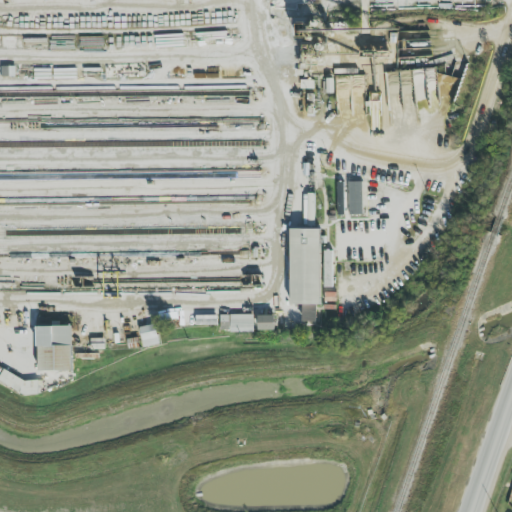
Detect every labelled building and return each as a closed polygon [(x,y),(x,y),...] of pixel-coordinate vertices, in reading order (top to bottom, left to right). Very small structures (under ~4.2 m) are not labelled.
[(362,215),(363,182),(349,182),(349,215),(362,215)] [(338,216),(345,215),(343,204),(336,205),(338,216)] [(320,229),(291,229),(290,304),(302,304),(302,322),(319,322),(320,229)] [(253,316),(220,315),(220,332),(253,332),(253,316)] [(274,330),(274,316),(258,316),(258,331),(274,330)] [(139,328),(143,348),(159,344),(155,325),(139,328)] [(37,327),(38,372),(72,371),(72,326),(37,327)] [(0,381),(33,397),(39,385),(0,367),(0,381)]
